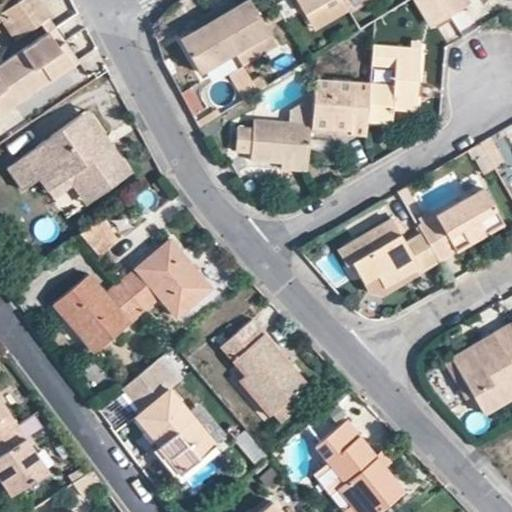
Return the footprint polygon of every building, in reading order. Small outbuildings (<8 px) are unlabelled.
[(30,0),(18,0),(0,12),(0,26),(11,44),(39,26),(45,21),(30,0)] [(234,52),(242,66),(275,46),(248,0),(241,0),(234,4),(231,0),(224,0),(209,9),(234,52)] [(295,0),(303,12),(323,0),(295,0)] [(342,0),(323,0),(303,12),(313,29),(347,9),(342,0)] [(342,0),(347,9),(348,10),(365,0),(342,0)] [(418,0),(433,24),(438,21),(448,15),(440,0),(418,0)] [(440,0),(448,15),(463,6),(459,0),(440,0)] [(178,38),(199,72),(234,52),(209,9),(186,24),(191,31),(178,38)] [(45,21),(39,26),(45,35),(51,31),(45,21)] [(368,80),(365,120),(390,122),(393,108),(413,109),(420,32),(397,30),(395,45),(371,43),(370,63),(393,66),(391,83),(368,80)] [(61,45),(51,31),(45,35),(54,49),(61,45)] [(0,113),(67,69),(54,49),(45,35),(0,64),(0,113)] [(67,69),(74,65),(61,45),(54,49),(67,69)] [(309,122),(309,131),(364,135),(365,120),(368,80),(314,76),(309,122)] [(84,113),(78,118),(101,152),(106,148),(84,113)] [(1,168),(17,193),(34,182),(43,194),(71,176),(87,200),(124,176),(106,148),(101,152),(78,118),(1,168)] [(237,125),(234,151),(249,152),(248,159),(281,162),(280,167),(305,170),(309,131),(309,122),(252,118),(250,126),(237,125)] [(489,136),(480,142),(494,169),(504,163),(489,136)] [(494,169),(480,142),(467,149),(483,175),(494,169)] [(67,190),(77,206),(87,200),(71,176),(43,194),(47,202),(67,190)] [(421,231),(438,261),(502,224),(480,186),(416,223),(421,231)] [(402,242),(389,217),(335,249),(344,265),(350,262),(362,283),(375,275),(383,287),(416,268),(419,272),(438,261),(421,231),(402,242)] [(79,234),(97,257),(113,243),(95,223),(79,234)] [(117,280),(143,311),(158,300),(175,318),(209,289),(167,238),(117,280)] [(366,291),(382,293),(419,272),(416,268),(383,287),(375,275),(362,283),(366,291)] [(52,304),(92,352),(128,322),(130,323),(143,311),(117,280),(103,291),(88,274),(52,304)] [(237,381),(267,416),(271,413),(288,398),(305,383),(250,319),(218,347),(242,376),(237,381)] [(442,360),(463,400),(470,395),(481,414),(511,396),(511,325),(510,322),(442,360)] [(137,412),(166,386),(167,387),(177,379),(158,356),(118,390),(137,412)] [(150,451),(178,484),(218,452),(212,445),(215,442),(209,435),(195,419),(167,387),(166,386),(137,412),(132,416),(157,445),(150,451)] [(271,413),(278,423),(296,408),(288,398),(271,413)] [(0,433),(15,424),(0,401),(0,433)] [(350,411),(342,401),(332,409),(340,419),(350,411)] [(195,419),(209,435),(217,427),(204,411),(195,419)] [(337,489),(354,511),(375,511),(400,492),(381,466),(373,456),(347,422),(314,447),(326,462),(343,484),(337,489)] [(46,470),(15,424),(0,433),(0,483),(7,495),(46,470)] [(226,428),(230,434),(235,436),(238,434),(230,425),(226,428)] [(257,465),(268,456),(247,431),(236,440),(257,465)] [(373,456),(381,466),(387,460),(380,451),(373,456)] [(312,473),(329,495),(337,489),(343,484),(326,462),(312,473)] [(76,486),(80,494),(92,487),(87,479),(76,486)] [(34,492),(42,504),(53,497),(46,485),(34,492)] [(256,511),(279,511),(270,500),(256,511)]
